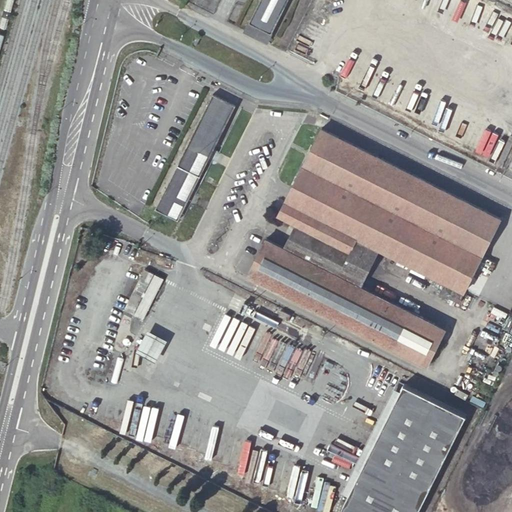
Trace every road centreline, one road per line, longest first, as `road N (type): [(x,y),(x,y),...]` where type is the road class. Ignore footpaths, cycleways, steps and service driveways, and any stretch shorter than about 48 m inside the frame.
road 1 (unknown): [(177,380),(183,252),(243,133),(266,117),(277,119),(284,126),(278,159),(221,271)]
road 2 (tertiary): [(104,22),(0,433)]
road 3 (unknown): [(180,72),(147,75),(107,176),(125,202),(141,201),(185,81)]
road 4 (unknown): [(177,380),(101,396),(86,396),(71,381),(77,330),(92,295),(129,248)]
road 5 (unclassified): [(104,22),(156,37),(264,89),(324,101)]
road 6 (unclassified): [(511,194),(324,101)]
road 7 (unclassified): [(324,101),(152,0)]
road 8 (unknown): [(177,380),(361,443)]
